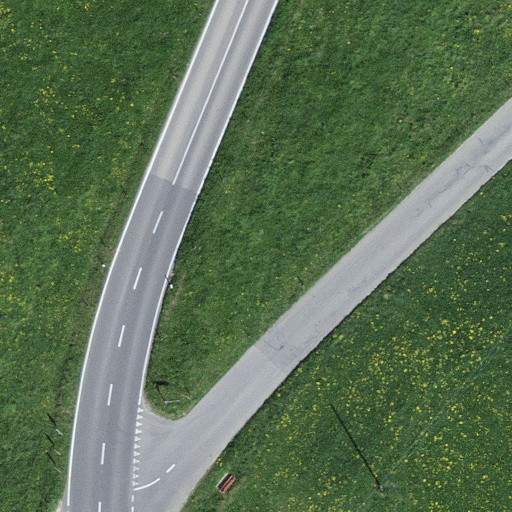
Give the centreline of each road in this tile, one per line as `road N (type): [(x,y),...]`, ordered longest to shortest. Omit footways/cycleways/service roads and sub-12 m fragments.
road 1 (unclassified): [(110,511),(511,125)]
road 2 (secondary): [(97,511),(107,396),(129,302),(246,0)]
